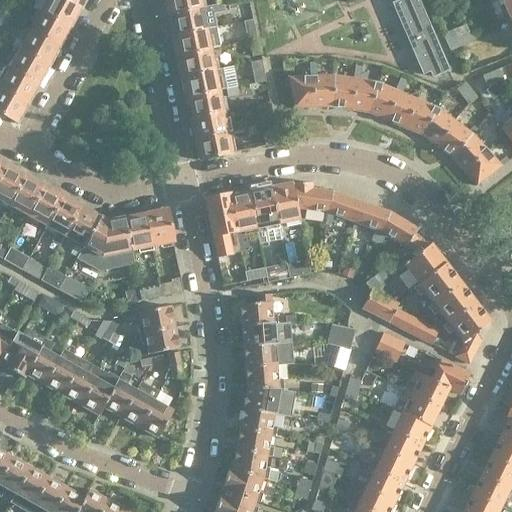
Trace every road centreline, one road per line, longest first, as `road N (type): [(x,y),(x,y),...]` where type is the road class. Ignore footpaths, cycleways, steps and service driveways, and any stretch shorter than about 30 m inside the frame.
road 1 (residential): [(491,266),(428,197),(361,161),(283,160),(180,183)]
road 2 (residential): [(190,494),(211,385),(210,341),(180,183)]
road 3 (residential): [(190,494),(75,453),(0,411)]
road 4 (residential): [(422,511),(511,326)]
road 5 (residential): [(180,183),(144,0)]
road 6 (residential): [(180,183),(107,192),(25,147)]
road 7 (residential): [(25,147),(101,0)]
